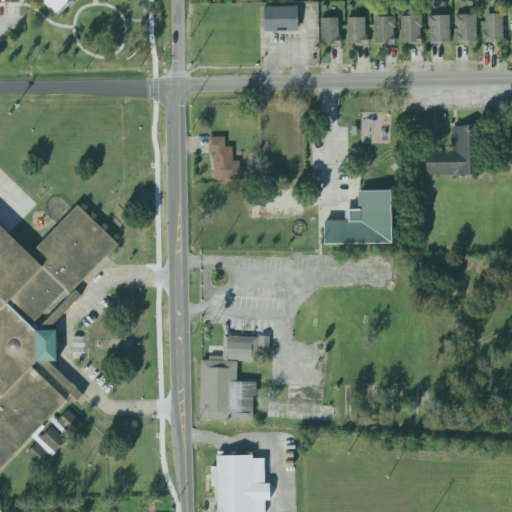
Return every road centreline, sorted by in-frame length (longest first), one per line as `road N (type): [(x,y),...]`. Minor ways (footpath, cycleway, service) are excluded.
road 1 (tertiary): [(176,0),(176,261),(189,511)]
road 2 (tertiary): [(176,86),(511,77)]
road 3 (tertiary): [(176,86),(0,87)]
